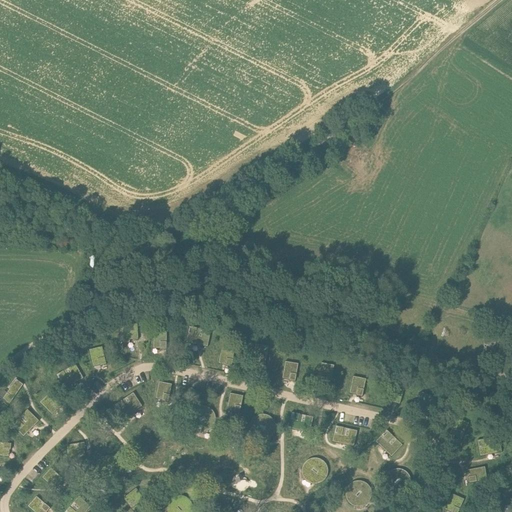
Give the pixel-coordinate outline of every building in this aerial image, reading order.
[(121,326),(122,342),(138,341),(137,326),(121,326)] [(189,327),(186,343),(207,347),(210,331),(189,327)] [(153,331),(153,349),(167,349),(167,332),(153,331)] [(257,341),(253,358),(267,360),(271,343),(257,341)] [(223,344),(220,361),(234,364),(237,347),(223,344)] [(101,349),(89,352),(92,368),(105,365),(101,349)] [(286,358),(283,376),(297,378),(300,361),(286,358)] [(323,360),(319,377),(333,380),(336,363),(323,360)] [(74,362),(55,374),(63,388),(83,377),(74,362)] [(352,378),(348,395),(362,398),(366,381),(352,378)] [(10,384),(0,394),(0,402),(7,407),(23,386),(15,380),(11,385),(10,384)] [(159,382),(155,399),(169,402),(172,385),(159,382)] [(391,384),(386,401),(400,405),(405,388),(391,384)] [(231,390),(228,407),(241,410),(245,393),(231,390)] [(49,392),(39,401),(51,413),(61,404),(49,392)] [(133,393),(114,406),(123,419),(142,407),(133,393)] [(420,393),(414,408),(435,418),(441,403),(420,393)] [(189,414),(189,416),(189,417),(190,419),(190,421),(191,423),(192,425),(194,426),(195,427),(197,428),(199,429),(201,429),(203,429),(205,429),(207,429),(208,428),(210,427),(212,426),(213,425),(214,423),(215,421),(216,420),(216,418),(216,416),(216,414),(216,412),(215,410),(214,408),(213,407),(212,405),(210,404),(208,403),(206,402),(205,402),(203,402),(201,402),(199,402),(197,403),(195,404),(194,405),(192,407),(191,408),(190,410),(190,412),(189,414)] [(28,408),(13,424),(24,436),(40,419),(28,408)] [(293,409),(289,426),(311,431),(315,414),(293,409)] [(250,422),(250,424),(250,426),(251,428),(251,430),(252,431),(253,433),(255,434),(256,435),(258,436),(260,437),(262,437),(264,438),(266,437),(268,437),(269,436),(271,435),(273,434),(274,433),(275,431),(276,430),(277,428),(277,426),(277,424),(277,422),(277,420),(276,418),(275,416),(274,415),(273,414),(271,412),(269,411),(268,411),(266,410),(264,410),(262,410),(260,411),(258,411),(256,412),(255,414),(253,415),(252,416),(251,418),(251,420),(250,422)] [(457,417),(449,432),(461,438),(469,422),(457,417)] [(337,423),(333,440),(356,445),(360,428),(337,423)] [(387,428),(376,440),(393,456),(405,443),(387,428)] [(502,434),(479,437),(482,455),(504,451),(502,434)] [(0,437),(0,451),(9,453),(10,439),(0,437)] [(84,439),(67,441),(68,455),(86,452),(84,439)] [(98,462),(98,464),(98,466),(99,468),(99,470),(100,472),(101,473),(103,475),(104,476),(106,477),(108,478),(110,478),(112,478),(114,478),(116,478),(118,477),(119,476),(121,475),(122,473),(123,472),(124,470),(125,468),(125,466),(126,465),(125,462),(125,461),(124,459),(123,457),(122,455),(121,454),(119,453),(118,452),(116,451),(114,451),(112,451),(110,451),(108,451),(106,452),(105,453),(103,454),(102,455),(100,457),(99,459),(99,461),(98,462)] [(302,467),(302,469),(302,471),(303,473),(303,475),(304,476),(305,478),(307,479),(308,480),(310,481),(312,482),(314,482),(316,483),(318,482),(320,482),(322,481),(323,480),(325,479),(326,478),(327,476),(328,475),(329,473),(329,471),(330,469),(329,467),(329,465),(328,463),(327,461),(326,460),(325,458),(323,457),(322,456),(320,456),(318,455),(316,455),(314,455),(312,456),(310,456),(309,457),(307,458),(305,460),(304,461),(303,463),(303,465),(302,467)] [(51,463),(41,473),(54,485),(63,474),(51,463)] [(487,465),(470,467),(471,481),(489,479),(487,465)] [(385,478),(385,480),(385,482),(385,484),(386,485),(387,487),(388,489),(390,490),(391,491),(393,492),(395,493),(397,493),(399,493),(401,493),(402,493),(404,492),(406,491),(408,490),(409,489),(410,487),(411,486),(412,484),(412,482),(412,480),(412,478),(412,476),(411,474),(410,472),(409,471),(408,469),(406,468),(404,467),(402,467),(401,466),(399,466),(397,466),(395,467),(393,467),(391,468),(390,469),(388,471),(387,472),(386,474),(385,476),(385,478)] [(346,490),(346,492),(346,494),(347,496),(347,497),(348,499),(349,501),(351,502),(352,503),(354,504),(356,505),(358,505),(360,505),(362,505),(364,505),(365,504),(367,503),(369,502),(370,501),(371,499),(372,498),(373,496),(373,494),(373,492),(373,490),(373,488),(372,486),(371,484),(370,483),(369,481),(367,480),(365,479),(363,479),(362,478),(360,478),(358,478),(356,479),(354,479),(352,480),(351,481),(349,483),(348,484),(347,486),(347,488),(346,490)] [(137,485),(122,495),(134,511),(138,511),(150,503),(137,485)] [(500,495),(504,499),(511,490),(507,486),(499,495),(500,495)] [(78,492),(63,509),(65,511),(84,511),(91,504),(78,492)] [(453,492),(446,508),(455,511),(459,511),(466,498),(453,492)] [(37,493),(28,503),(37,511),(42,511),(50,504),(37,493)] [(167,504),(166,506),(166,508),(167,510),(167,511),(192,511),(193,510),(194,508),(194,506),(194,504),(193,503),(193,501),(192,499),(190,497),(189,496),(187,495),(186,494),(184,493),(182,493),(180,493),(178,493),(176,493),(174,494),(173,495),(171,496),(170,497),(169,499),(168,501),(167,502),(167,504)] [(235,511),(229,502),(215,511),(235,511)] [(492,509),(495,511),(500,511),(504,508),(497,503),(492,509)]
